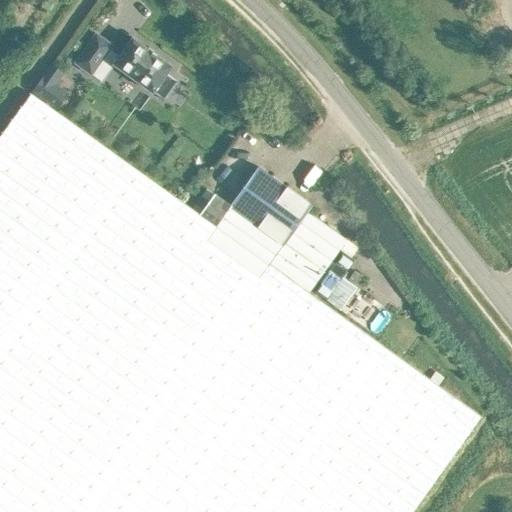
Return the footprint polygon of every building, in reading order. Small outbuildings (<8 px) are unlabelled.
[(151,51),(133,37),(120,56),(110,49),(113,45),(96,33),(75,62),(91,74),(100,61),(111,69),(114,64),(164,100),(177,82),(166,73),(172,65),(156,55),(157,54),(151,50),(151,51)] [(55,85),(43,76),(33,91),(57,108),(68,94),(55,85)] [(0,511),(411,511),(469,432),(480,416),(309,292),(346,239),(307,211),(311,205),(259,167),(231,206),(215,194),(200,214),(32,93),(0,137),(0,511)] [(326,299),(354,260),(343,252),(315,291),(326,299)] [(357,285),(363,276),(354,271),(348,279),(357,285)]
